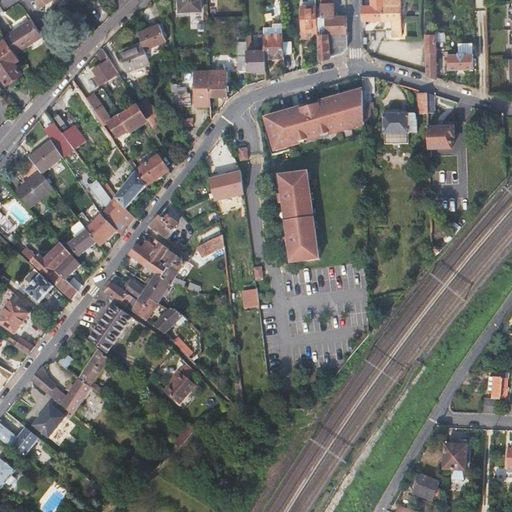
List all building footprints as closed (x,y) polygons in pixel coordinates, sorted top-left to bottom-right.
[(35,0),(41,9),(52,1),(54,0),(64,0),(65,0),(35,0)] [(199,0),(178,0),(179,12),(201,11),(199,0)] [(314,19),(316,19),(316,18),(316,15),(315,0),(309,0),(310,4),(302,4),(302,7),(300,7),(301,40),(315,39),(314,19)] [(343,54),(348,48),(347,19),(347,17),(335,16),(334,0),(320,0),(321,18),(325,18),(326,33),(327,33),(331,58),(343,54)] [(395,37),(402,37),(401,5),(384,5),(383,0),(371,0),(372,7),(361,7),(362,20),(383,20),(383,21),(391,21),(392,31),(394,31),(395,37)] [(32,19),(5,37),(17,55),(43,37),(32,19)] [(274,28),(265,28),(265,35),(265,43),(265,51),(265,58),(284,57),(283,23),(280,23),(280,22),(273,22),(274,28)] [(318,62),(331,58),(327,33),(326,33),(323,33),(322,23),(316,23),(318,62)] [(158,25),(138,33),(142,44),(149,61),(163,55),(159,44),(165,42),(158,25)] [(18,60),(20,59),(17,55),(5,37),(3,34),(0,35),(0,74),(6,83),(23,73),(18,66),(15,62),(18,60)] [(436,35),(425,35),(427,75),(427,76),(431,78),(436,79),(436,78),(435,53),(436,52),(436,35)] [(473,52),(472,36),(458,37),(459,47),(447,48),(447,55),(448,70),(474,69),(473,65),(476,65),(476,52),(473,52)] [(239,71),(247,71),(247,51),(247,43),(237,43),(239,71)] [(127,73),(150,63),(149,61),(142,44),(119,53),(127,73)] [(98,88),(119,76),(102,49),(96,55),(102,64),(92,70),(96,77),(93,79),(98,88)] [(251,51),(247,51),(247,71),(266,70),(265,58),(265,51),(260,51),(251,51)] [(227,72),(209,73),(210,98),(228,97),(227,72)] [(196,103),(210,102),(210,98),(209,73),(195,73),(196,103)] [(365,110),(371,109),(374,109),(373,103),(371,102),(371,95),(375,95),(375,78),(364,78),(364,91),(365,104),(365,110)] [(181,87),(177,87),(179,107),(190,106),(189,95),(185,95),(185,88),(181,88),(181,87)] [(295,110),(267,118),(271,132),(266,133),(272,155),(290,150),(289,145),(312,139),(311,136),(321,134),(321,136),(365,123),(365,122),(365,121),(365,110),(365,104),(364,91),(346,96),(346,98),(336,101),(335,99),(308,107),(309,111),(303,112),(302,109),(301,108),(295,110)] [(418,94),(419,115),(428,114),(428,94),(418,94)] [(101,121),(107,116),(93,96),(87,100),(101,121)] [(138,105),(146,119),(156,113),(147,100),(138,105)] [(128,132),(147,120),(146,119),(138,105),(119,117),(128,132)] [(383,114),(384,121),(384,134),(385,134),(386,143),(409,143),(408,133),(409,133),(410,132),(418,131),(417,121),(417,120),(416,115),(415,114),(409,114),(408,113),(401,113),(392,114),(383,114)] [(494,122),(503,123),(503,117),(495,115),(494,122)] [(111,123),(107,116),(101,121),(105,126),(108,125),(111,123)] [(128,132),(119,117),(111,123),(108,125),(117,139),(128,132)] [(194,119),(180,120),(180,128),(194,127),(194,119)] [(447,128),(429,128),(428,129),(429,150),(453,149),(453,138),(455,138),(454,124),(446,124),(447,128)] [(87,147),(76,131),(66,138),(75,152),(77,155),(87,147)] [(75,152),(66,138),(62,133),(51,142),(63,160),(75,152)] [(146,146),(141,138),(128,147),(134,155),(146,146)] [(65,163),(63,160),(51,142),(30,158),(45,178),(65,163)] [(247,148),(239,149),(241,161),(248,160),(247,148)] [(159,157),(136,174),(145,187),(168,171),(159,157)] [(31,210),(55,190),(45,178),(30,158),(23,163),(28,170),(22,175),(28,183),(17,193),(31,210)] [(241,172),(209,181),(215,203),(244,195),(241,172)] [(308,172),(279,175),(281,194),(278,194),(279,203),(283,202),(287,237),(284,238),(285,247),(288,246),(291,263),(319,259),(308,172)] [(126,210),(145,187),(136,174),(116,198),(109,190),(105,193),(112,202),(114,200),(126,210)] [(108,207),(100,217),(114,229),(116,231),(122,236),(135,219),(126,210),(114,200),(112,202),(105,193),(98,183),(93,187),(100,197),(108,207)] [(80,222),(96,243),(97,245),(114,229),(100,217),(92,226),(81,213),(76,218),(80,222)] [(165,221),(159,216),(154,222),(151,225),(149,227),(150,228),(178,248),(181,245),(170,236),(175,229),(173,228),(176,223),(169,217),(165,221)] [(96,243),(80,222),(73,228),(79,236),(68,245),(79,257),(96,243)] [(195,237),(199,245),(223,235),(220,225),(195,237)] [(102,244),(116,231),(114,229),(97,245),(99,247),(102,244)] [(202,257),(224,247),(223,235),(199,245),(199,246),(196,249),(202,257)] [(125,253),(129,256),(144,267),(150,255),(149,253),(154,248),(151,246),(146,242),(143,238),(137,244),(134,242),(125,253)] [(156,240),(151,246),(154,248),(149,253),(150,255),(144,267),(157,275),(158,274),(162,277),(165,268),(163,266),(163,264),(159,261),(169,249),(156,240)] [(22,252),(24,250),(16,242),(14,245),(22,252)] [(34,260),(32,262),(72,299),(75,295),(79,291),(70,284),(66,280),(65,280),(55,271),(71,255),(61,244),(44,259),(39,255),(34,260)] [(108,249),(102,244),(99,247),(105,253),(108,249)] [(170,248),(169,249),(159,261),(163,264),(163,266),(165,268),(162,277),(170,284),(172,283),(182,287),(184,283),(174,279),(185,262),(181,259),(182,257),(170,248)] [(34,260),(24,250),(22,252),(32,262),(34,260)] [(66,280),(79,266),(80,265),(71,255),(55,271),(65,280),(66,280)] [(262,267),(254,268),(256,280),(263,279),(262,267)] [(54,287),(41,274),(36,269),(27,279),(32,284),(26,290),(39,302),(54,287)] [(134,287),(131,285),(130,286),(115,276),(111,282),(135,298),(127,308),(133,312),(139,301),(146,306),(150,300),(157,304),(170,284),(162,277),(158,274),(157,275),(153,281),(149,278),(146,282),(151,285),(147,290),(136,283),(134,287)] [(75,279),(70,284),(79,291),(83,286),(75,279)] [(110,287),(105,292),(127,308),(135,298),(111,282),(109,284),(110,287)] [(256,290),(241,292),(244,309),(259,307),(256,290)] [(19,303),(22,300),(16,295),(0,316),(0,324),(13,334),(28,314),(14,304),(16,301),(19,303)] [(146,321),(157,304),(150,300),(146,306),(139,301),(133,312),(140,316),(146,321)] [(106,353),(131,318),(114,306),(90,339),(106,353)] [(165,333),(182,316),(183,315),(172,310),(171,311),(155,327),(160,331),(165,333)] [(9,337),(7,341),(29,355),(34,348),(20,338),(17,342),(9,337)] [(190,355),(194,351),(180,337),(176,341),(190,355)] [(99,349),(80,379),(91,387),(101,395),(105,391),(94,382),(110,358),(99,349)] [(74,357),(65,350),(57,361),(66,368),(74,357)] [(49,379),(39,371),(31,380),(42,389),(46,383),(49,379)] [(196,386),(179,371),(174,377),(176,379),(171,384),(165,391),(180,404),(196,386)] [(53,389),(49,395),(73,415),(74,414),(91,387),(80,379),(67,399),(54,389),(53,389)] [(494,384),(493,391),(493,397),(506,398),(506,390),(507,380),(502,379),(494,379),(494,384)] [(53,389),(46,383),(42,389),(49,395),(53,389)] [(67,416),(51,404),(35,425),(51,437),(67,416)] [(187,423),(172,441),(179,448),(195,430),(187,423)] [(15,436),(0,424),(0,438),(11,446),(12,445),(25,456),(40,438),(26,428),(16,440),(15,436)] [(179,448),(172,441),(165,449),(172,455),(179,448)] [(56,459),(59,455),(46,443),(42,448),(56,459)] [(466,446),(446,445),(444,469),(452,469),(452,471),(462,472),(462,470),(465,470),(466,446)] [(35,457),(31,461),(31,462),(44,473),(48,468),(35,457)] [(16,470),(16,469),(2,458),(0,459),(0,487),(1,489),(6,483),(10,486),(15,479),(11,476),(16,470)] [(15,479),(10,486),(16,491),(26,478),(16,470),(11,476),(15,479)] [(458,475),(457,495),(467,496),(468,474),(466,474),(466,476),(458,475)] [(437,490),(439,482),(422,475),(415,494),(432,501),(434,495),(437,496),(440,491),(437,490)]
